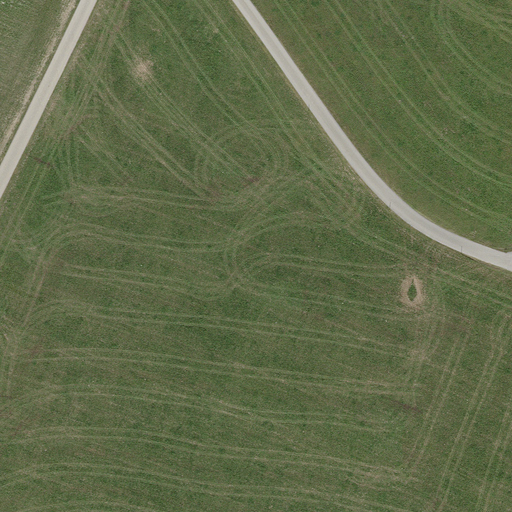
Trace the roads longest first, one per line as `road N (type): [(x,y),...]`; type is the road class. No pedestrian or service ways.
road 1 (track): [(511,263),(433,234),(403,213),(234,0)]
road 2 (track): [(87,0),(0,181)]
